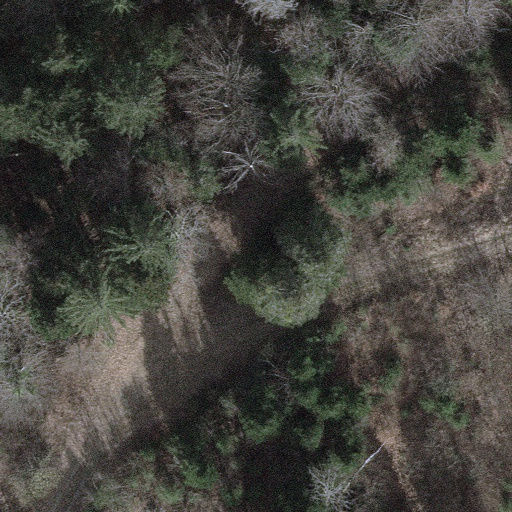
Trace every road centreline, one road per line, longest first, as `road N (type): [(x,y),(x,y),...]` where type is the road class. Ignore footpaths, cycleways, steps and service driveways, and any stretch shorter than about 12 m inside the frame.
road 1 (track): [(505,0),(335,116),(179,301),(109,416)]
road 2 (track): [(109,416),(337,283),(511,242)]
